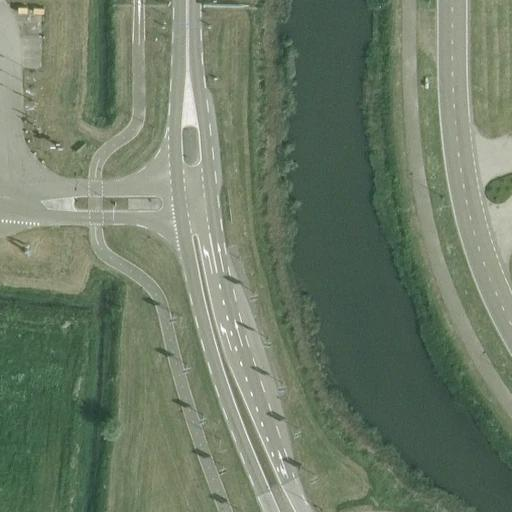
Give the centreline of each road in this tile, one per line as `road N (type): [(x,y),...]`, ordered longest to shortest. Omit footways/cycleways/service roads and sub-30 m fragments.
road 1 (tertiary): [(283,511),(245,423),(194,231),(187,0)]
road 2 (unclassified): [(452,0),(462,189),(480,255),(511,318)]
